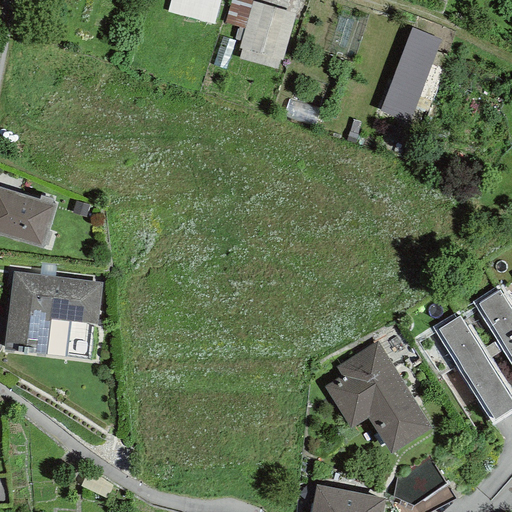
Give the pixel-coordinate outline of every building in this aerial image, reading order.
[(221,0),(173,0),(170,15),(216,25),(221,0)] [(298,9),(265,0),(247,0),(232,55),(281,69),(298,9)] [(438,38),(404,28),(379,114),(414,124),(438,38)] [(56,205),(0,188),(0,235),(43,248),(56,205)] [(4,351),(46,355),(50,319),(98,324),(102,282),(12,272),(4,351)] [(511,310),(499,292),(496,294),(494,289),(472,302),(496,340),(502,351),(511,366),(511,310)] [(481,350),(459,317),(456,319),(453,314),(432,327),(492,425),(511,413),(511,398),(487,360),(481,350)] [(496,340),(481,350),(487,360),(502,351),(496,340)] [(378,342),(336,367),(341,376),(324,387),(350,429),(367,419),(389,454),(431,428),(378,342)] [(446,484),(428,456),(397,477),(393,498),(413,506),(446,484)] [(381,511),(384,499),(316,485),(310,511),(381,511)]
